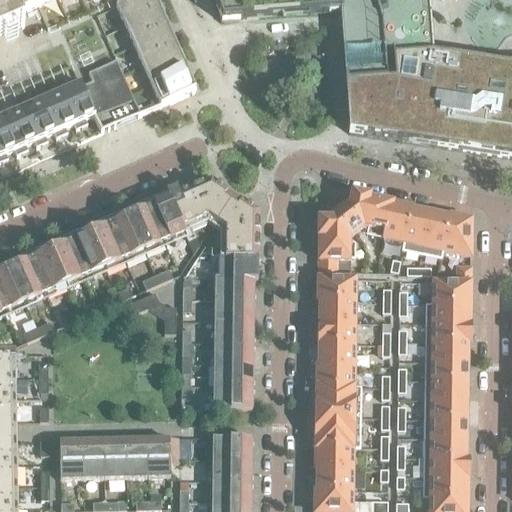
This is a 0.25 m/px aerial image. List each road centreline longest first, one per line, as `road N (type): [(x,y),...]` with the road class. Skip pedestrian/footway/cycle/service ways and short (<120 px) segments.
road 1 (residential): [(280,511),(287,182),(295,169),(313,163),(501,205)]
road 2 (residential): [(495,511),(501,205)]
road 3 (residential): [(0,239),(202,149)]
